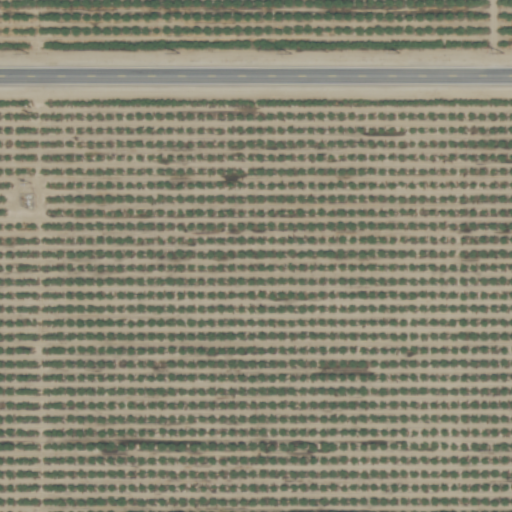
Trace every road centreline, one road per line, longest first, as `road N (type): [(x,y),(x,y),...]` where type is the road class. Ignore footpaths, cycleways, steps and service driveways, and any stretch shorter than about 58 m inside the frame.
road 1 (secondary): [(0,76),(511,76)]
road 2 (track): [(38,76),(39,511)]
